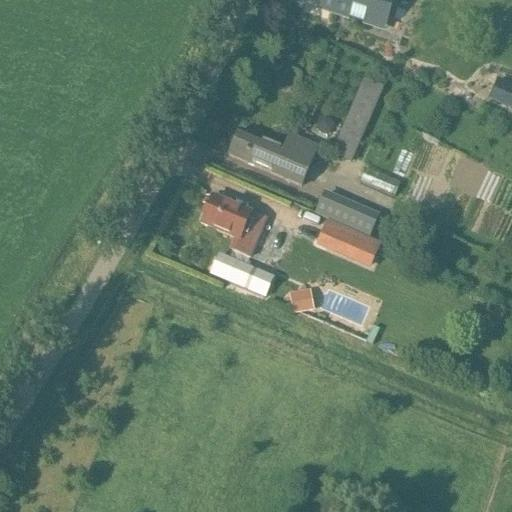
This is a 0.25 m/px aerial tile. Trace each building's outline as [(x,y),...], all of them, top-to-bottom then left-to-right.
[(336,0),(332,15),(389,33),(399,0),(336,0)] [(364,79),(330,155),(351,164),(384,88),(364,79)] [(511,85),(497,79),(488,100),(511,110),(511,85)] [(239,131),(229,155),(301,186),(317,148),(290,137),(284,150),(239,131)] [(360,181),(396,196),(401,185),(364,170),(360,181)] [(327,223),(367,239),(368,237),(383,244),(392,224),(377,218),(378,217),(315,189),(305,211),(328,221),(327,223)] [(212,197),(200,225),(236,240),(232,250),(250,257),(266,220),(212,197)] [(370,267),(379,244),(367,239),(327,223),(317,245),(370,267)] [(209,276),(266,300),(275,279),(219,255),(209,276)] [(287,315),(310,310),(306,289),(283,294),(287,315)] [(395,354),(400,337),(372,329),(367,346),(395,354)]
